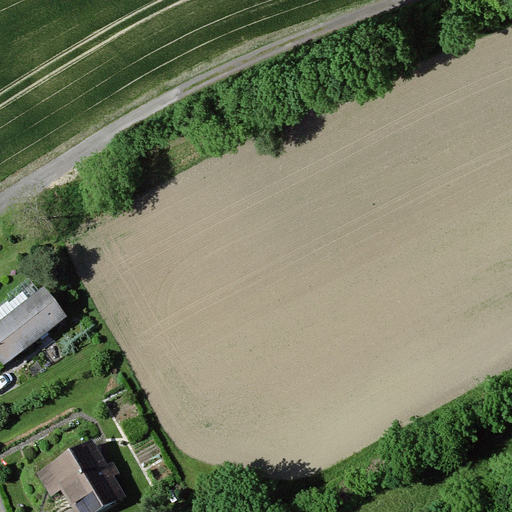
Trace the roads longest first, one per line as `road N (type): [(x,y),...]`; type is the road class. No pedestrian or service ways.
road 1 (residential): [(205,83),(0,201)]
road 2 (track): [(205,83),(419,0)]
